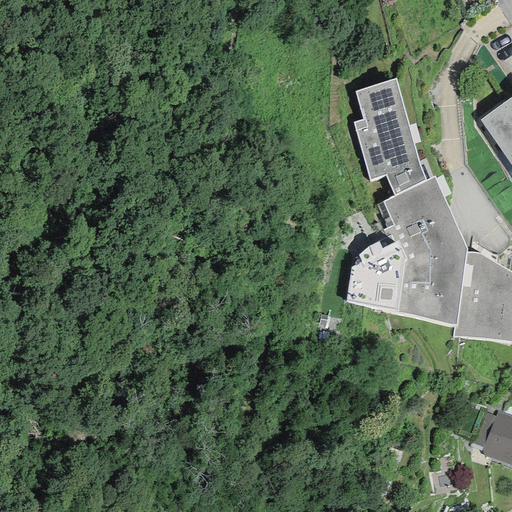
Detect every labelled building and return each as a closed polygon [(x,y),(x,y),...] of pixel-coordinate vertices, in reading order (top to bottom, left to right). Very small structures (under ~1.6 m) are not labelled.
[(396,79),(355,92),(363,120),(353,123),(369,180),(385,175),(394,196),(425,181),(417,159),(396,79)] [(511,96),(479,119),(511,167),(511,96)] [(434,176),(425,181),(394,196),(382,202),(394,226),(383,231),(387,237),(367,247),(358,256),(361,263),(350,267),(346,300),(453,325),(456,325),(466,252),(467,248),(434,176)] [(511,273),(480,254),(466,252),(456,325),(453,325),(452,337),(511,342),(511,273)] [(511,465),(511,417),(497,411),(495,416),(484,412),(472,444),(483,448),(481,454),(511,465)]
